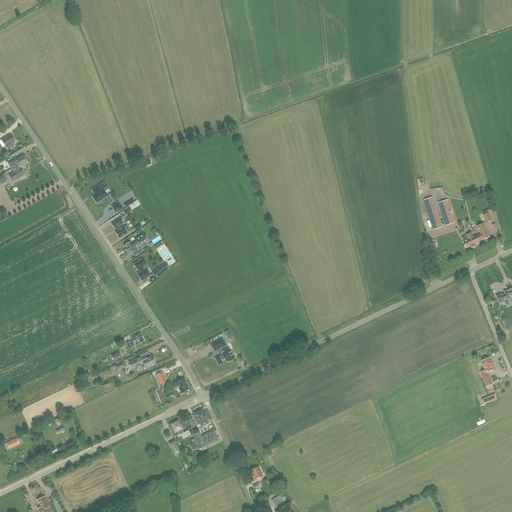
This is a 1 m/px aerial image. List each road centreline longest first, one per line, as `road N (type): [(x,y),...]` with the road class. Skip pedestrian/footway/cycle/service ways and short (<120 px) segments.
road 1 (unclassified): [(203,397),(0,85)]
road 2 (unclassified): [(203,397),(511,251)]
road 3 (unclassified): [(0,493),(203,397)]
road 4 (unclassified): [(255,511),(203,397)]
